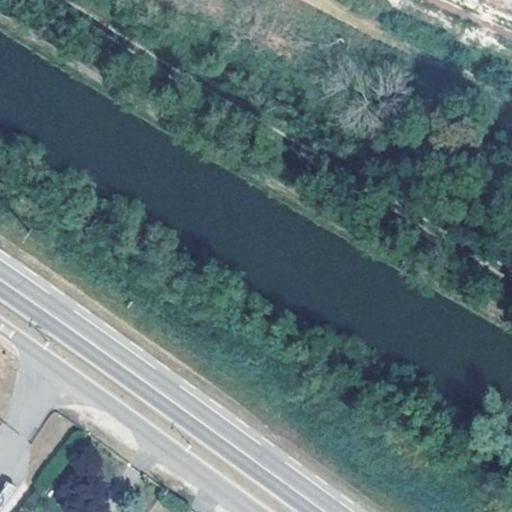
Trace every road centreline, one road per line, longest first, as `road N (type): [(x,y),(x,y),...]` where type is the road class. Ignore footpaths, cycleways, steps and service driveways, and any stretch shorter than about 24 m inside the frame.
road 1 (track): [(0,13),(203,141),(511,314)]
road 2 (secondary): [(321,511),(0,284)]
road 3 (unclassified): [(0,327),(256,511)]
